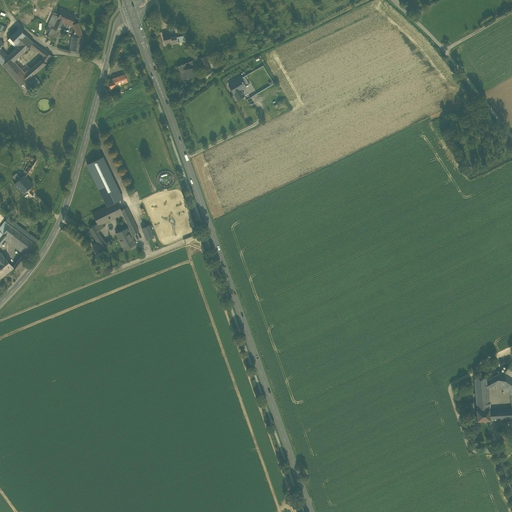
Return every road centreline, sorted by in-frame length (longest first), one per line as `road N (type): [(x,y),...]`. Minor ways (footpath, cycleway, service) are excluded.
road 1 (secondary): [(132,12),(310,511)]
road 2 (tertiary): [(0,303),(67,206),(105,66)]
road 3 (residential): [(393,0),(511,136)]
road 4 (unclassified): [(105,66),(50,49),(15,22),(2,0)]
